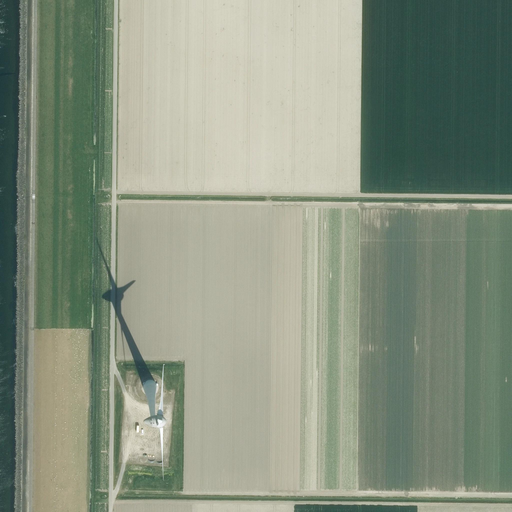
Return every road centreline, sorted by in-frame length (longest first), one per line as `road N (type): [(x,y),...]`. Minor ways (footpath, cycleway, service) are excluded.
road 1 (unclassified): [(30,511),(35,0)]
road 2 (unknown): [(511,496),(189,492)]
